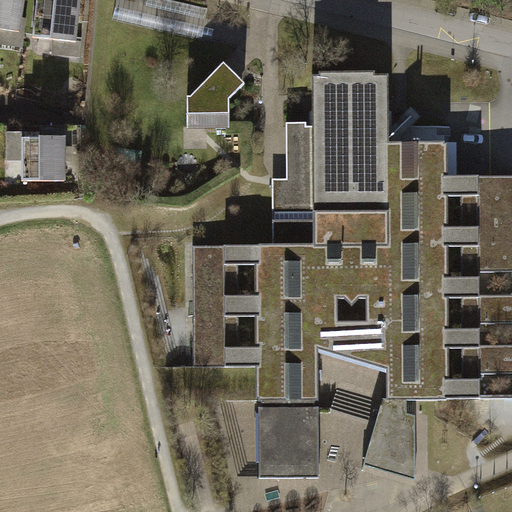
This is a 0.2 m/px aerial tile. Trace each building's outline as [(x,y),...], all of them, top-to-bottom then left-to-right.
[(27,4),(5,0),(0,0),(0,34),(20,38),(27,4)] [(78,10),(49,5),(43,44),(72,48),(78,10)] [(380,148),(380,76),(306,76),(306,125),(282,125),(282,182),(268,182),(268,245),(186,245),(186,370),(249,370),(249,481),(315,481),(315,351),(360,366),(381,373),(381,398),(511,398),(511,245),(510,245),(510,179),(440,179),(440,148),(380,148)] [(249,94),(230,76),(192,107),(193,122),(233,121),(232,107),(249,94)] [(65,147),(38,148),(39,189),(66,188),(65,147)]
